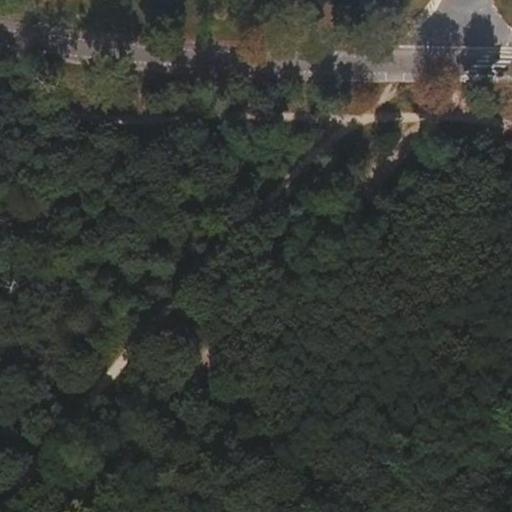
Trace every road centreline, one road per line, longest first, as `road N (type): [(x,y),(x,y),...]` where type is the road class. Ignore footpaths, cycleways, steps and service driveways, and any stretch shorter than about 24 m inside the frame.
road 1 (track): [(414,61),(367,117),(235,232),(0,510)]
road 2 (unknown): [(85,511),(178,395),(473,80)]
road 3 (unclassified): [(511,60),(122,50),(0,36)]
